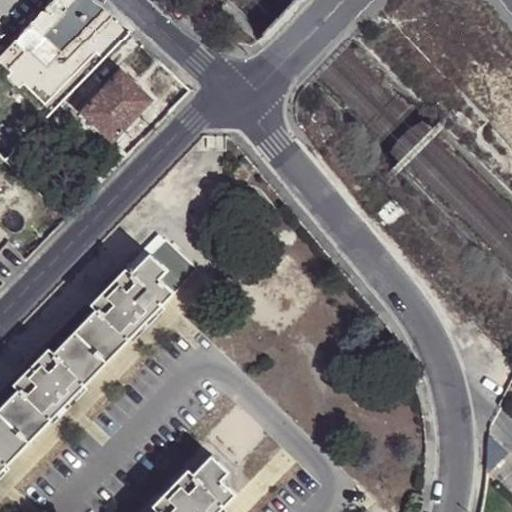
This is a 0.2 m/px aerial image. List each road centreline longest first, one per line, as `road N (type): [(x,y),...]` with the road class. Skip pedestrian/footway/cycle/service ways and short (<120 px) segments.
road 1 (residential): [(228,91),(391,278),(433,344),(455,431),(448,511)]
road 2 (residential): [(0,320),(195,115),(228,91)]
road 3 (residential): [(228,91),(278,62),(339,0)]
road 4 (motorway): [(411,0),(511,95)]
road 5 (residential): [(228,91),(127,0)]
